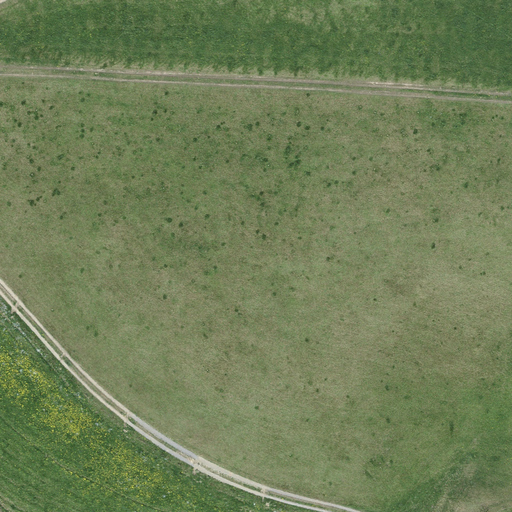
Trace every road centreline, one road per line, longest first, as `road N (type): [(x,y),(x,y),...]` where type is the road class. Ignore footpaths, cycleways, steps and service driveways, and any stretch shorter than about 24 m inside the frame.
road 1 (track): [(0,69),(511,98)]
road 2 (track): [(343,511),(237,482),(157,437),(63,358),(0,287)]
